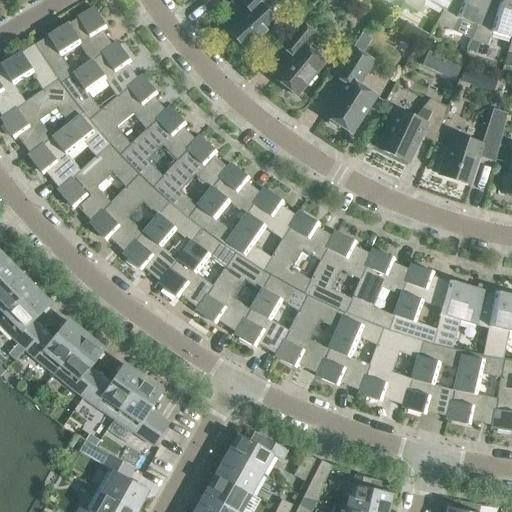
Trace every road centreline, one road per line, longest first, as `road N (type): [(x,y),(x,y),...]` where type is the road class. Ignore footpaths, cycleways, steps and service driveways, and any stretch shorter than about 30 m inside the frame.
road 1 (residential): [(511,235),(413,209),(277,135),(218,84),(149,0)]
road 2 (residential): [(234,378),(115,298),(0,181)]
road 3 (residential): [(427,453),(360,434),(234,378)]
road 4 (residential): [(159,511),(234,378)]
